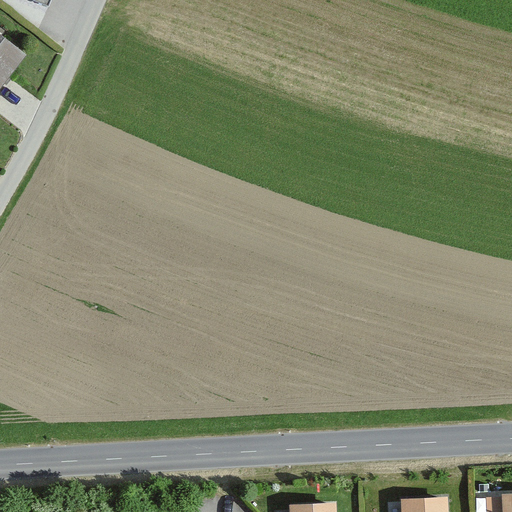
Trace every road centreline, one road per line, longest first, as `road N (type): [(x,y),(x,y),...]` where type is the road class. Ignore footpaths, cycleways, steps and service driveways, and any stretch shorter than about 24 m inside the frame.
road 1 (tertiary): [(0,465),(511,439)]
road 2 (unclassified): [(0,192),(99,0)]
